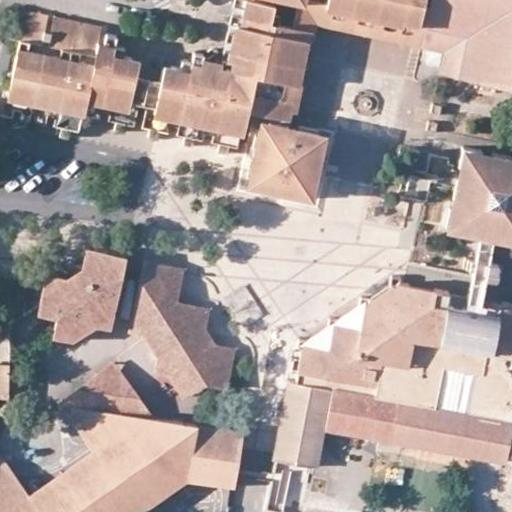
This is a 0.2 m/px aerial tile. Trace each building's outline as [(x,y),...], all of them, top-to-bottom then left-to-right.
[(261,103),(278,107),(296,28),(291,27),(277,24),(270,22),(273,4),(251,0),(233,0),(232,6),(241,8),(240,16),(231,14),(221,61),(219,72),(226,74),(222,96),(249,102),(248,111),(259,113),(261,103)] [(511,0),(275,0),(296,4),(297,0),(301,1),(351,12),(365,15),(378,18),(425,28),(421,46),(430,48),(427,61),(441,64),(441,67),(440,73),(511,87),(511,0)] [(297,0),(296,4),(291,27),(296,28),(301,1),(297,0)] [(314,32),(315,24),(321,25),(361,33),(421,46),(425,28),(378,18),(365,15),(351,12),(301,1),(296,28),(314,32)] [(53,16),(50,32),(43,30),(47,14),(16,8),(9,37),(18,39),(10,77),(2,76),(0,86),(8,88),(6,97),(80,113),(84,114),(87,97),(129,105),(130,101),(136,75),(138,64),(130,62),(131,57),(123,54),(124,47),(114,44),(116,35),(105,33),(104,42),(97,41),(99,31),(101,25),(53,16)] [(314,32),(296,28),(278,107),(261,103),(259,113),(289,119),(291,108),(289,108),(291,98),(299,100),(301,90),(293,88),(295,78),(303,80),(305,71),(297,69),(299,59),(308,61),(309,51),(301,49),(303,39),(312,40),(314,32)] [(222,96),(226,74),(219,72),(221,61),(202,56),(202,54),(192,52),(191,61),(181,59),(179,67),(171,64),(170,70),(162,68),(160,80),(154,106),(153,111),(239,129),(243,114),(258,117),(259,113),(248,111),(249,102),(222,96)] [(136,75),(130,101),(142,103),(154,106),(160,80),(149,77),(136,75)] [(80,113),(6,97),(8,88),(0,86),(0,85),(0,113),(3,114),(12,116),(13,108),(21,110),(19,117),(27,119),(39,121),(45,122),(47,115),(54,116),(53,125),(60,126),(70,128),(77,130),(79,122),(80,113)] [(444,88),(436,86),(433,95),(442,98),(444,88)] [(153,111),(154,106),(142,103),(130,101),(129,105),(87,97),(84,114),(91,115),(98,117),(100,110),(110,112),(108,119),(116,121),(126,123),(137,125),(149,128),(159,130),(167,132),(168,124),(177,125),(176,133),(184,135),(195,138),(202,139),(203,131),(212,133),(211,141),(218,142),(228,144),(236,146),(239,129),(153,111)] [(441,105),(432,103),(430,113),(438,114),(441,105)] [(88,124),(91,115),(84,114),(80,113),(79,122),(88,124)] [(258,117),(267,119),(288,124),(289,119),(259,113),(258,117)] [(27,119),(25,128),(37,130),(39,121),(27,119)] [(288,124),(267,119),(264,134),(255,132),(248,161),(246,175),(256,177),(254,186),(302,197),(304,187),(314,189),(323,147),(314,145),(317,130),(288,124)] [(126,123),(116,121),(114,129),(123,132),(126,123)] [(437,122),(428,121),(426,131),(435,132),(437,122)] [(70,128),(60,126),(59,135),(68,137),(70,128)] [(149,128),(147,136),(157,138),(159,130),(149,128)] [(184,135),(182,144),(193,146),(195,138),(184,135)] [(218,142),(216,151),(227,153),(228,144),(218,142)] [(446,225),(480,232),(493,235),(511,239),(511,156),(483,150),(462,147),(457,169),(446,167),(448,157),(430,154),(429,153),(426,171),(424,177),(409,175),(405,195),(410,196),(426,199),(429,183),(453,188),(446,225)] [(480,232),(474,259),(472,268),(471,277),(467,294),(480,297),(485,270),(488,262),(493,235),(480,232)] [(86,247),(81,267),(106,251),(86,247)] [(81,267),(78,280),(65,277),(44,273),(37,306),(35,313),(56,317),(51,336),(72,341),(96,325),(113,315),(121,276),(106,251),(81,267)] [(126,256),(106,251),(121,276),(126,256)] [(474,259),(465,257),(464,266),(472,268),(474,259)] [(164,263),(143,259),(139,280),(164,263)] [(497,264),(488,262),(485,270),(495,272),(497,264)] [(176,301),(179,288),(164,263),(139,280),(131,318),(141,335),(156,359),(167,376),(206,384),(227,388),(229,373),(229,368),(232,357),(227,346),(215,343),(205,327),(208,316),(201,306),(176,301)] [(179,287),(184,267),(164,263),(179,288),(179,287)] [(503,265),(497,264),(495,272),(502,274),(503,265)] [(511,423),(505,461),(511,462),(511,302),(500,300),(498,315),(477,311),(464,309),(445,306),(448,291),(402,282),(403,277),(392,275),(391,284),(370,298),(362,296),(360,305),(339,319),(331,318),(329,326),(307,341),(299,339),(298,347),(300,346),(303,347),(299,371),(297,382),(290,381),(275,458),(310,465),(318,425),(318,420),(326,422),(324,426),(381,436),(394,440),(401,402),(399,402),(401,389),(432,395),(440,354),(484,363),(476,404),(511,410),(511,423)] [(139,280),(121,276),(113,315),(131,318),(139,280)] [(464,309),(477,311),(480,297),(467,294),(464,309)] [(208,316),(210,308),(201,306),(208,316)] [(110,328),(113,315),(96,325),(110,328)] [(141,335),(131,318),(127,332),(141,335)] [(235,348),(227,346),(232,357),(233,350),(235,348)] [(298,347),(278,361),(276,370),(273,369),(271,377),(297,382),(299,371),(303,347),(300,346),(298,347)] [(474,455),(505,461),(511,423),(511,410),(476,404),(484,363),(440,354),(432,395),(401,389),(399,402),(401,402),(394,440),(474,455)] [(167,376),(156,359),(152,373),(167,376)] [(278,361),(269,360),(267,367),(273,369),(276,370),(278,361)] [(152,416),(113,361),(58,402),(152,416)] [(0,396),(1,397),(8,396),(9,366),(0,366),(0,396)] [(206,384),(167,376),(182,399),(206,384)] [(0,511),(122,511),(188,465),(195,423),(152,416),(58,402),(90,448),(27,493),(0,454),(0,511)] [(220,425),(195,423),(188,465),(186,480),(232,487),(234,487),(237,466),(240,450),(243,429),(240,429),(220,425)] [(310,465),(317,466),(324,426),(318,425),(310,465)] [(265,472),(268,455),(248,451),(240,450),(237,466),(245,468),(265,472)] [(264,504),(289,509),(298,468),(273,463),(264,504)] [(122,511),(140,511),(186,480),(188,465),(122,511)]
